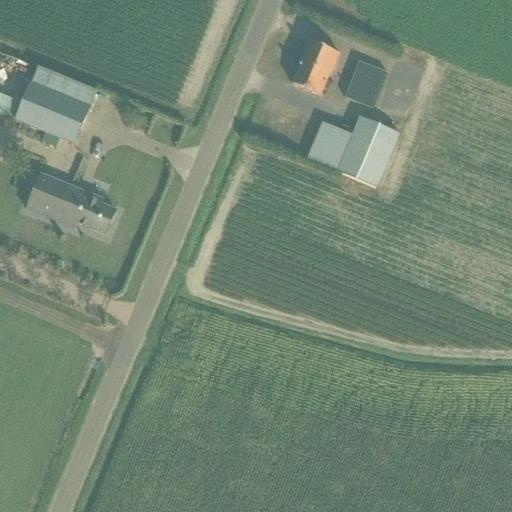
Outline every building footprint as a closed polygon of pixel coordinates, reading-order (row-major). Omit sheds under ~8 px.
[(338,56),(328,52),(310,44),(293,87),(311,94),(320,98),(338,56)] [(388,75),(359,64),(346,98),(374,109),(388,75)] [(398,103),(394,116),(414,122),(429,72),(401,64),(390,100),(398,103)] [(90,110),(72,102),(31,86),(16,123),(75,147),(90,110)] [(337,173),(376,190),(399,136),(360,119),(337,173)] [(66,201),(71,189),(41,177),(27,211),(56,223),(62,225),(68,211),(66,210),(69,203),(66,201)] [(104,202),(71,189),(66,201),(69,203),(66,210),(68,211),(62,225),(75,231),(77,226),(106,238),(116,213),(101,207),(104,202)]
